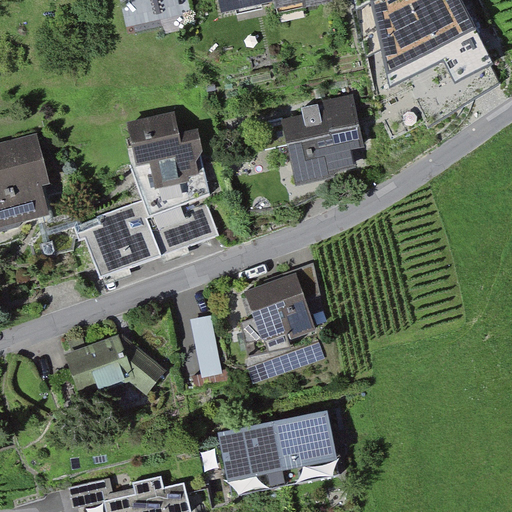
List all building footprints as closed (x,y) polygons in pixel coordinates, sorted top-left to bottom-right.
[(220,0),(224,14),(285,0),(220,0)] [(466,0),(385,0),(372,6),(393,91),(450,62),(461,83),(481,72),(498,62),(466,0)] [(360,107),(289,126),(304,180),(375,161),(360,107)] [(182,115),(131,129),(143,173),(152,170),(159,196),(211,181),(200,139),(190,141),(182,115)] [(45,142),(0,151),(0,233),(29,227),(61,220),(45,142)] [(102,240),(117,277),(235,230),(220,193),(102,240)] [(309,282),(254,297),(274,367),(328,352),(309,282)] [(215,314),(194,317),(201,371),(222,369),(215,314)] [(124,342),(75,360),(90,400),(132,385),(157,403),(175,379),(124,342)] [(257,432),(230,438),(240,486),(347,463),(337,415),(302,422),(257,432)] [(169,499),(166,487),(146,492),(143,483),(117,489),(119,499),(117,499),(120,511),(115,511),(190,511),(186,495),(169,499)]
